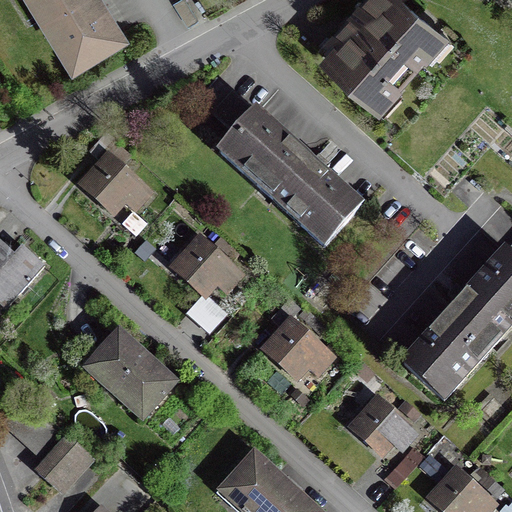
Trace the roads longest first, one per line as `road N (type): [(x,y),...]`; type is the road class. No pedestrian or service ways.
road 1 (residential): [(361,511),(0,181)]
road 2 (residential): [(295,0),(0,160)]
